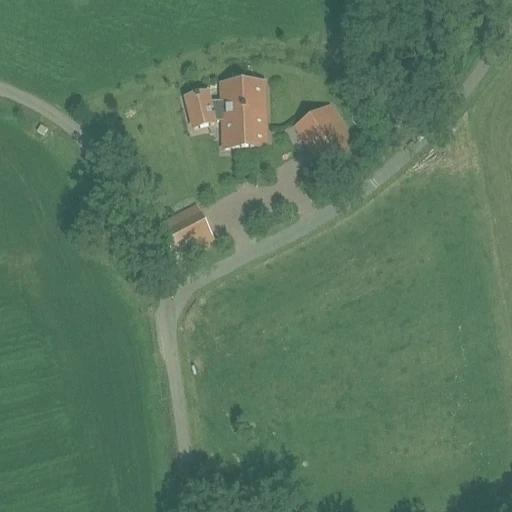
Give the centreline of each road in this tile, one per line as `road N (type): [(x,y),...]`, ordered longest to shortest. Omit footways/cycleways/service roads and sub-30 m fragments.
road 1 (unclassified): [(170,294),(361,192),(433,125),(511,26)]
road 2 (unclassified): [(170,294),(104,162),(52,113),(0,90)]
road 3 (unclassified): [(192,511),(167,344),(170,294)]
